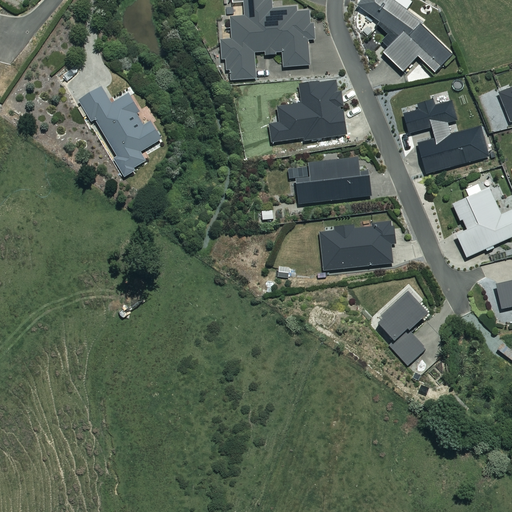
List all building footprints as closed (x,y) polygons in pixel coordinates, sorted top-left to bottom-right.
[(267,0),(245,0),(246,20),(233,21),(233,42),(223,43),(223,63),(232,62),(232,81),(257,80),(256,55),(283,54),(284,68),(310,67),(310,41),(315,41),(314,24),(312,24),(311,13),(274,15),(274,3),(268,3),(267,0)] [(425,27),(389,0),(367,0),(359,11),(392,35),(384,45),(391,51),(386,58),(407,75),(419,60),(439,76),(455,55),(422,31),(425,27)] [(339,96),(338,85),(301,89),(303,107),(279,110),(281,126),(270,127),(271,143),(348,135),(344,96),(339,96)] [(115,107),(104,89),(80,103),(93,123),(96,121),(119,158),(115,161),(125,178),(149,163),(144,154),(163,143),(152,124),(149,126),(131,97),(115,107)] [(511,91),(500,95),(511,124),(511,123),(511,91)] [(437,110),(436,104),(417,109),(419,114),(406,118),(411,136),(434,129),(438,142),(420,147),(428,174),(490,157),(482,130),(453,138),(449,125),(459,122),(454,105),(437,110)] [(362,181),(360,161),(297,167),(301,205),(373,198),(371,180),(362,181)] [(511,214),(503,219),(492,193),(456,208),(467,236),(460,239),(469,260),(511,241),(511,214)] [(277,213),(265,214),(266,224),(278,223),(277,213)] [(398,245),(396,227),(321,234),(324,271),(394,264),(392,246),(398,245)] [(511,285),(498,289),(504,313),(511,310),(511,285)] [(431,320),(413,298),(380,325),(395,343),(391,347),(408,368),(427,352),(413,335),(431,320)]
